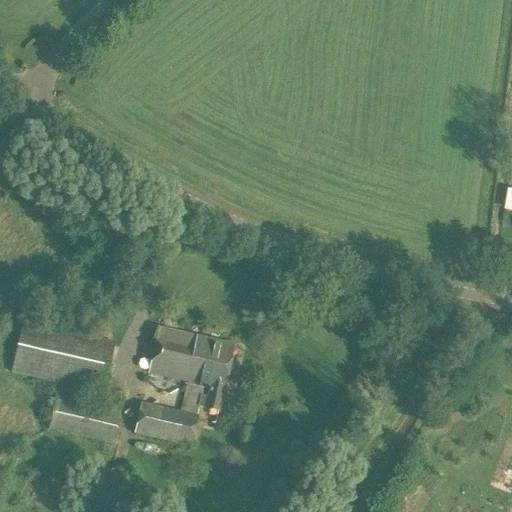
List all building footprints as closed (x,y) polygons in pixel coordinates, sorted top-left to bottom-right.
[(102,394),(114,342),(22,321),(10,373),(102,394)] [(183,403),(199,407),(219,412),(234,347),(159,329),(149,374),(187,383),(183,403)] [(111,445),(119,413),(55,398),(47,430),(111,445)] [(190,447),(199,407),(183,403),(180,413),(141,404),(135,434),(190,447)] [(130,511),(139,486),(108,476),(110,472),(91,465),(75,511),(130,511)]
